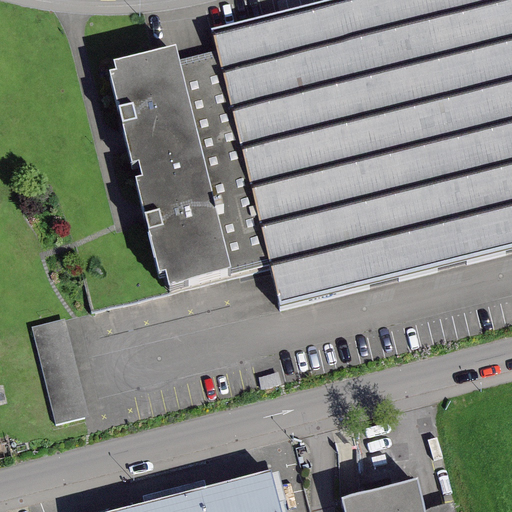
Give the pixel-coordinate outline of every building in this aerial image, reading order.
[(511,251),(511,0),(361,0),(304,15),(214,37),(268,281),(292,306),(511,251)] [(175,63),(114,78),(169,299),(230,284),(175,63)] [(93,291),(95,310),(121,307),(119,288),(93,291)] [(31,333),(53,431),(91,422),(70,325),(31,333)] [(279,511),(268,468),(97,511),(279,511)]
